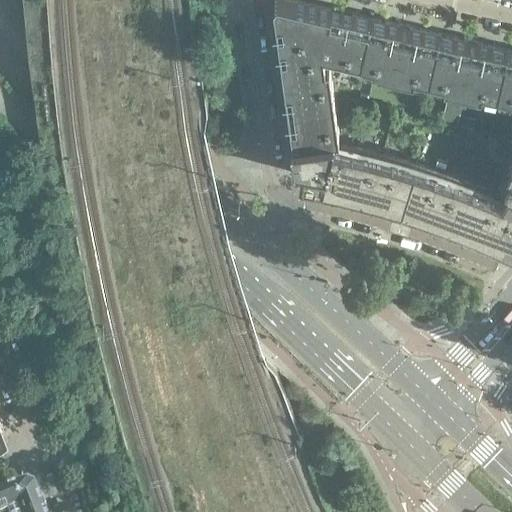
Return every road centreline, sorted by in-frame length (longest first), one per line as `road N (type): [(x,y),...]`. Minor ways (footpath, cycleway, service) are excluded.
road 1 (primary): [(435,407),(7,0)]
road 2 (primary): [(0,56),(408,437)]
road 3 (residential): [(246,0),(273,190),(285,201),(363,217),(511,274)]
road 4 (tertiary): [(511,315),(435,407)]
